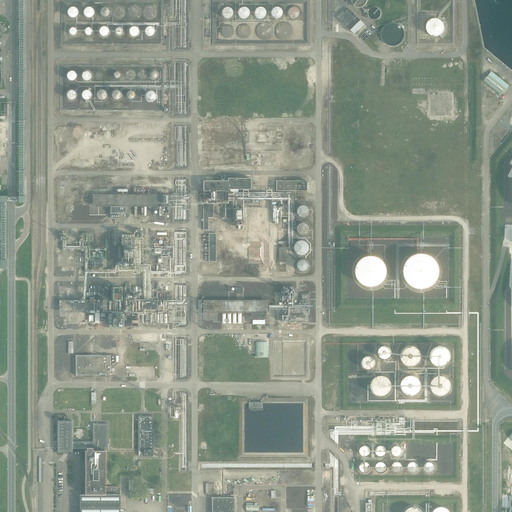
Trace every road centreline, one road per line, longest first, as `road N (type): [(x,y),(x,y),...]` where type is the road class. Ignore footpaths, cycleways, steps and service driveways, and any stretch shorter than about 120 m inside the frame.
road 1 (unclassified): [(11,511),(11,250)]
road 2 (unclassified): [(28,0),(22,210)]
